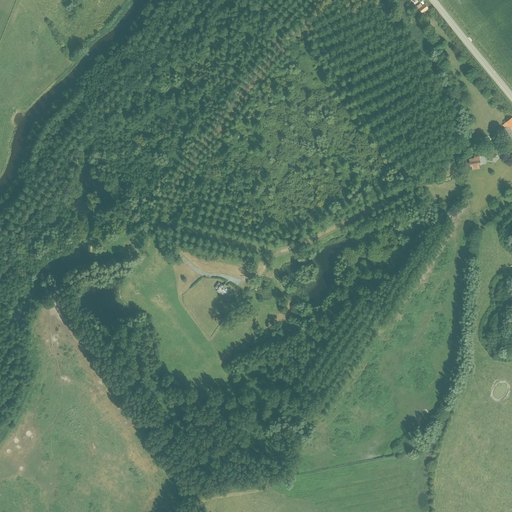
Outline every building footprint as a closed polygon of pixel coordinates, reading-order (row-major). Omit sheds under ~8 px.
[(422,6),(420,3),(417,6),(422,14),(429,9),(425,4),(422,6)] [(511,117),(502,125),(505,128),(508,125),(511,129),(511,117)] [(481,142),(483,144),(484,146),(492,140),(489,136),(481,142)] [(481,165),(480,158),(479,156),(474,157),(474,158),(469,159),(470,166),(481,165)] [(485,180),(482,174),(470,180),(473,184),(475,184),(475,185),(485,180)] [(231,291),(227,288),(228,287),(224,284),(223,285),(219,283),(215,288),(222,293),(220,295),(223,297),(225,295),(227,296),(228,295),(230,297),(233,294),(230,292),(231,291)]
